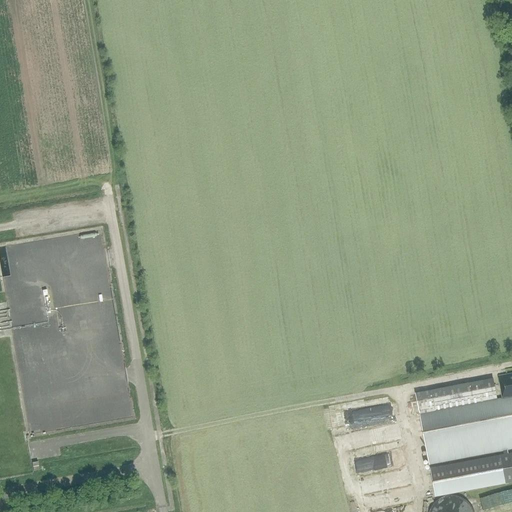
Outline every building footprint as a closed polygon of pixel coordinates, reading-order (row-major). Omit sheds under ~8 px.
[(493,379),(463,385),(415,394),(429,464),(511,449),(511,374),(498,377),(502,399),(497,400),(493,379)] [(371,444),(384,440),(380,428),(367,432),(371,444)] [(407,450),(357,461),(360,474),(410,464),(407,450)] [(511,453),(430,469),(435,498),(511,483),(511,453)] [(485,509),(511,500),(511,488),(482,497),(485,509)] [(406,492),(408,500),(414,498),(412,490),(406,492)]
